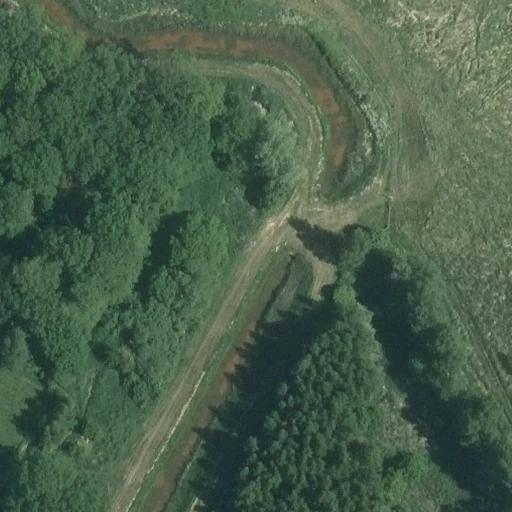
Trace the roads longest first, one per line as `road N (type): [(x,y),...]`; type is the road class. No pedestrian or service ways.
road 1 (track): [(202,511),(326,290),(326,237),(291,220),(259,238),(110,511)]
road 2 (track): [(10,0),(105,72),(165,63),(269,76),(308,118),(314,144),(304,222)]
road 3 (track): [(326,237),(367,193),(395,182),(401,111),(378,60),(317,0)]
road 4 (track): [(5,511),(70,389),(0,291)]
